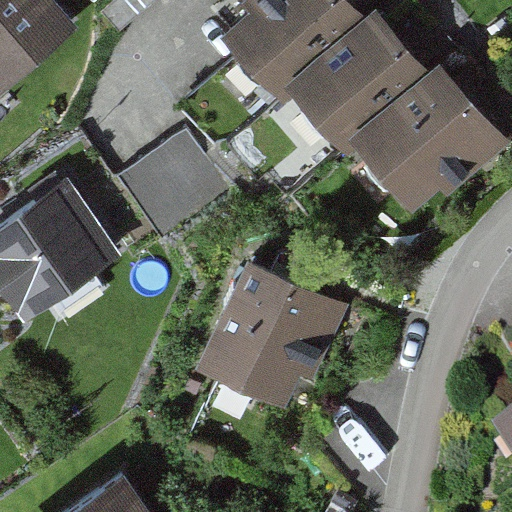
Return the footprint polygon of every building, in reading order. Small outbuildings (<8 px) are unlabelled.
[(0,0),(0,83),(6,79),(15,91),(89,28),(65,0),(0,0)] [(381,23),(361,0),(279,0),(240,32),(297,101),(314,87),(366,151),(378,141),(435,210),(511,147),(511,114),(463,54),(447,66),(399,8),(381,23)] [(186,130),(124,172),(155,218),(217,176),(186,130)] [(137,266),(82,186),(0,242),(0,253),(50,326),(137,266)] [(365,301),(275,261),(230,361),(321,401),(365,301)] [(511,420),(494,432),(511,460),(511,420)] [(170,511),(149,472),(92,511),(170,511)]
